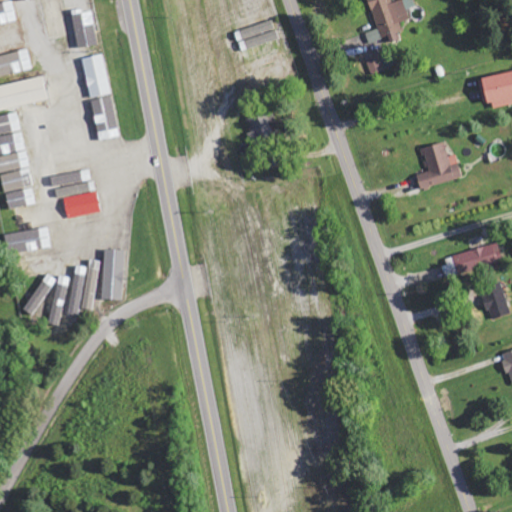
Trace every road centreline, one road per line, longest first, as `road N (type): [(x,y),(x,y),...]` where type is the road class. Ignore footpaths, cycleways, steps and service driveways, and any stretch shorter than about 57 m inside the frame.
road 1 (tertiary): [(471,511),(289,0)]
road 2 (trunk): [(227,511),(130,0)]
road 3 (residential): [(0,497),(110,322),(186,286)]
